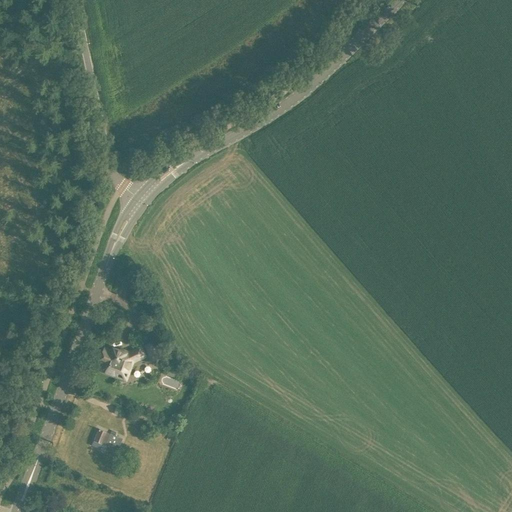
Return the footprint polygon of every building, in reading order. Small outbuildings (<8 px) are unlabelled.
[(23,122),(0,132),(0,151),(30,137),(23,122)] [(25,172),(8,176),(17,210),(34,205),(25,172)] [(22,246),(11,279),(27,285),(39,252),(22,246)] [(0,314),(0,332),(9,323),(0,314)] [(159,357),(152,343),(145,346),(151,360),(159,357)] [(144,356),(140,348),(128,353),(121,350),(120,352),(113,349),(112,352),(105,349),(99,363),(102,364),(100,370),(125,380),(132,362),(144,356)] [(169,357),(173,364),(178,362),(174,354),(169,357)] [(179,361),(176,366),(180,369),(184,364),(179,361)] [(129,410),(117,406),(114,413),(127,418),(129,410)] [(171,425),(163,422),(162,425),(159,423),(156,430),(166,434),(168,428),(170,429),(171,425)] [(111,434),(99,429),(94,440),(92,445),(101,449),(103,444),(118,450),(123,438),(111,433),(111,434)] [(176,432),(169,429),(168,434),(168,435),(166,439),(170,440),(171,436),(175,437),(176,432)]
